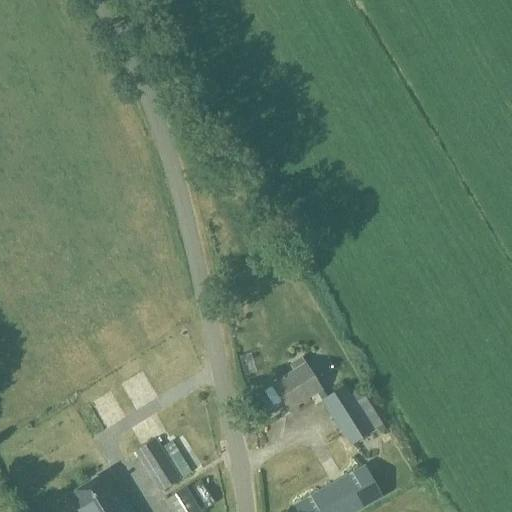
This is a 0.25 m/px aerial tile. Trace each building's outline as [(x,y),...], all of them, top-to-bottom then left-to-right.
[(75,351),(65,358),(73,371),(83,364),(75,351)] [(322,389),(321,390),(305,365),(306,365),(302,358),(290,366),(294,372),(272,387),(288,412),(313,396),(318,405),(323,402),(351,446),(374,432),(345,386),(327,397),(322,389)] [(186,430),(161,445),(187,487),(212,471),(186,430)] [(136,451),(161,491),(181,479),(156,439),(136,451)] [(295,506),(298,511),(357,511),(382,498),(365,467),(295,506)] [(87,486),(70,497),(79,511),(130,511),(131,511),(123,499),(118,491),(115,493),(104,476),(87,486)]
